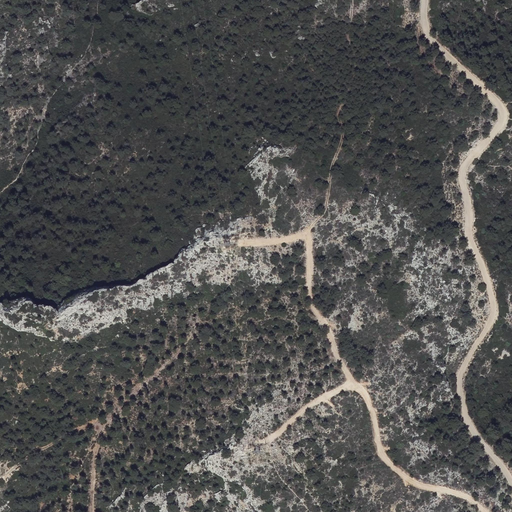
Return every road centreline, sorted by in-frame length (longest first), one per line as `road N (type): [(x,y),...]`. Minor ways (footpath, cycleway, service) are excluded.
road 1 (track): [(486,511),(466,495),(417,483),(383,456),(367,397),(309,294),(309,233),(325,211),(341,143),(351,0)]
road 2 (track): [(511,485),(468,424),(458,377),(492,312),(468,241),(462,173),(501,122),(502,108),(435,45),(424,0)]
